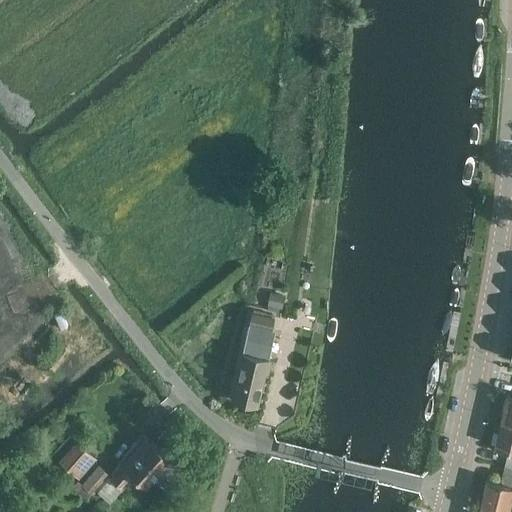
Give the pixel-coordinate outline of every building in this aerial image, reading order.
[(283,295),(277,293),(271,292),(268,304),(281,307),(282,303),(283,295)] [(249,324),(242,352),(231,399),(258,405),(266,370),(268,371),(271,358),(268,358),(273,335),(270,334),(274,317),(252,312),(249,324)] [(511,395),(504,393),(498,420),(511,423),(511,395)] [(511,423),(498,420),(492,446),(506,449),(502,466),(511,468),(511,423)] [(59,429),(49,421),(35,436),(45,445),(59,429)] [(134,457),(125,467),(121,464),(111,476),(123,487),(134,475),(146,486),(154,477),(166,489),(184,469),(170,457),(170,458),(167,456),(169,452),(163,446),(159,449),(149,440),(145,445),(138,440),(127,451),(134,457)] [(95,457),(77,441),(60,460),(78,477),(95,457)] [(100,464),(82,483),(77,479),(70,487),(78,494),(81,492),(88,497),(92,492),(109,472),(100,464)] [(484,478),(478,505),(505,511),(511,485),(510,485),(511,480),(511,468),(502,466),(498,482),(484,478)]
